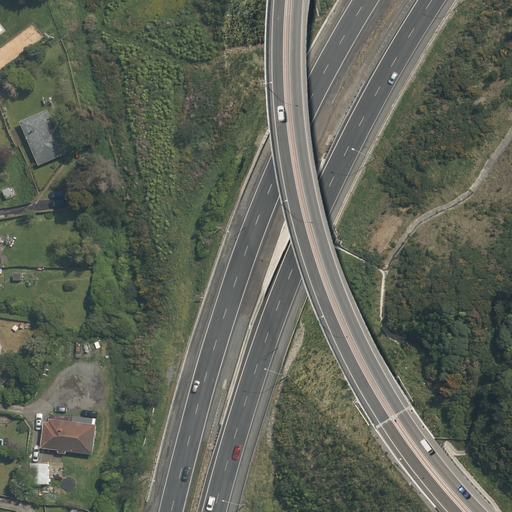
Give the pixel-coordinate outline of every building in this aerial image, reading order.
[(22,123),(39,166),(67,154),(66,150),(69,149),(60,126),(56,127),(49,112),(22,123)] [(7,199),(20,192),(16,184),(3,190),(7,199)] [(52,189),(56,210),(74,207),(71,186),(52,189)] [(59,454),(66,455),(67,451),(93,455),(97,425),(51,419),(50,423),(45,423),(42,449),(59,451),(59,454)] [(31,464),(31,485),(49,485),(49,463),(31,464)]
